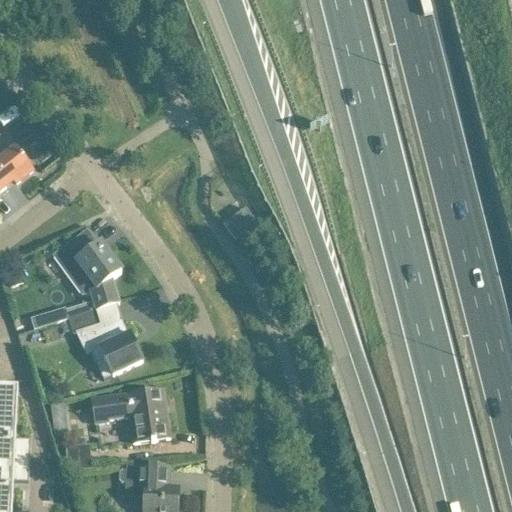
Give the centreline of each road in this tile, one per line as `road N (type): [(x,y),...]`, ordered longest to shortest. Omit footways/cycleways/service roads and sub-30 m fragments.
road 1 (motorway): [(227,0),(400,511)]
road 2 (motorway): [(333,0),(462,511)]
road 3 (motorway): [(511,414),(404,0)]
road 4 (residential): [(222,511),(226,433),(211,347),(174,282),(91,172)]
road 5 (residential): [(91,172),(0,55)]
